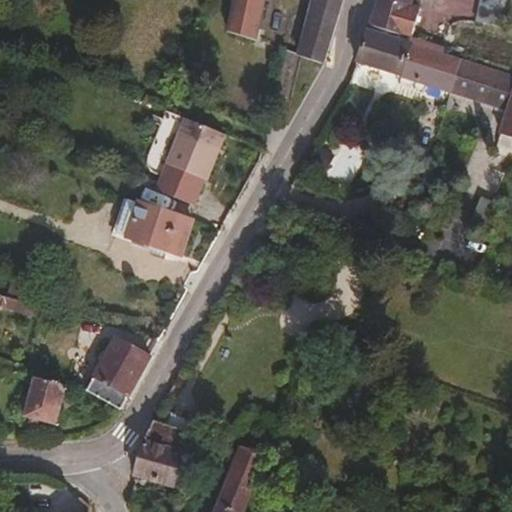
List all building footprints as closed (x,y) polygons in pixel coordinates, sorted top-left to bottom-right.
[(255,37),(263,0),(233,0),(229,24),(255,37)] [(322,63),(340,0),(313,0),(298,55),(322,63)] [(412,5),(413,0),(377,0),(370,23),(412,36),(416,20),(408,18),(412,5)] [(501,26),(504,0),(480,0),(477,22),(501,26)] [(416,20),(420,8),(412,5),(408,18),(416,20)] [(474,99),(484,68),(442,55),(443,46),(412,36),(370,23),(357,62),(401,75),(401,77),(474,99)] [(511,77),(484,68),(474,99),(507,109),(501,128),(511,131),(511,77)] [(207,176),(224,131),(186,116),(158,189),(194,203),(204,176),(207,176)] [(468,230),(491,237),(501,205),(479,197),(468,230)] [(181,254),(192,221),(138,204),(132,222),(128,236),(181,254)] [(128,236),(132,222),(120,218),(116,232),(128,236)] [(38,305),(0,294),(0,304),(37,315),(38,305)] [(120,409),(149,356),(116,339),(87,391),(120,409)] [(55,424),(66,384),(34,376),(25,416),(55,424)] [(188,455),(194,434),(153,421),(142,445),(135,475),(172,487),(175,476),(185,479),(191,456),(188,455)] [(243,511),(266,458),(240,448),(214,511),(243,511)]
